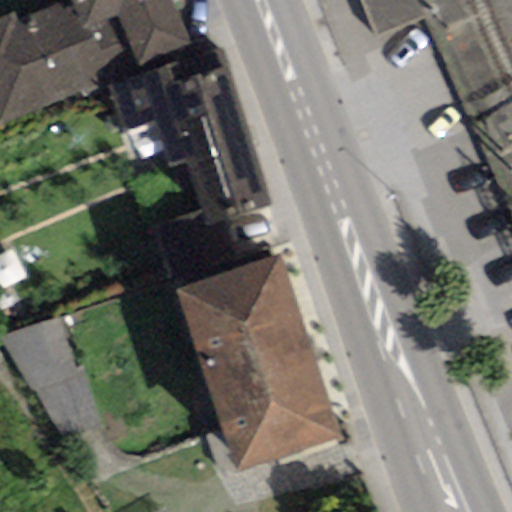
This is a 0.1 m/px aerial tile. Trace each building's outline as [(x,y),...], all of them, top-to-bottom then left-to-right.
[(178,41),(160,0),(72,0),(77,9),(67,14),(93,74),(178,41)] [(418,14),(413,0),(353,0),(367,34),(418,14)] [(71,85),(73,92),(96,82),(93,74),(67,14),(65,10),(55,13),(60,25),(54,27),(62,47),(56,49),(71,85)] [(0,19),(0,114),(71,85),(56,49),(43,19),(40,12),(4,26),(0,19)] [(444,111),(413,37),(375,53),(406,127),(444,111)] [(262,197),(215,47),(210,49),(108,83),(122,127),(174,111),(180,129),(161,135),(177,186),(196,180),(207,213),(208,216),(214,214),(262,197)] [(207,213),(157,229),(172,276),(228,257),(214,214),(208,216),(207,213)] [(269,259),(177,290),(223,425),(232,452),(235,459),(326,428),(269,259)] [(52,316),(0,333),(0,336),(26,380),(68,365),(52,316)] [(223,425),(205,430),(215,459),(232,452),(223,425)]
